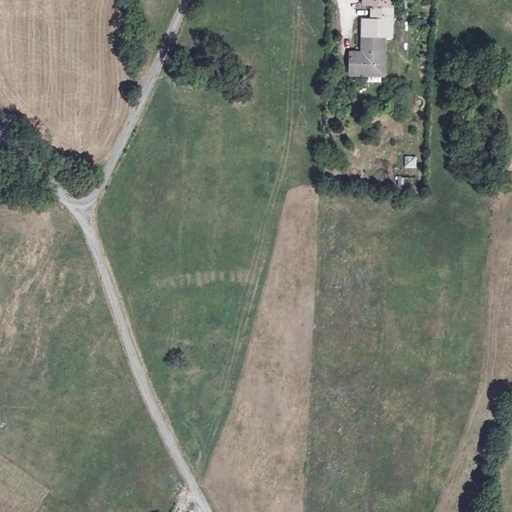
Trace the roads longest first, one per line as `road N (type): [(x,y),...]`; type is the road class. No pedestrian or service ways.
road 1 (unclassified): [(81,209),(146,388),(210,511)]
road 2 (unclassified): [(187,0),(104,184),(81,209)]
